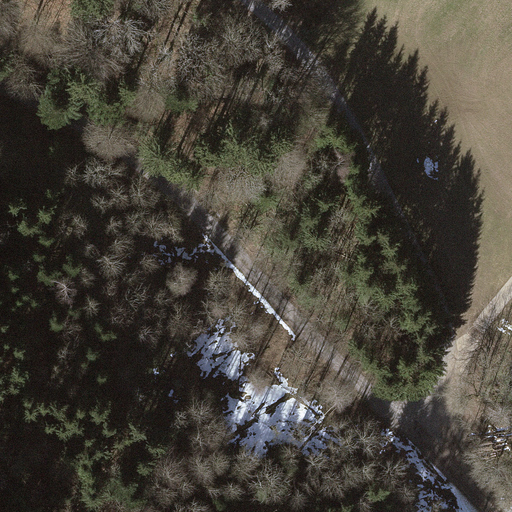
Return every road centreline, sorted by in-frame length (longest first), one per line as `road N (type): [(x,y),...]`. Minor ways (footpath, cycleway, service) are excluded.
road 1 (track): [(421,430),(341,371),(218,230),(106,139),(0,84)]
road 2 (track): [(250,0),(308,62),(370,161),(439,304),(455,362)]
